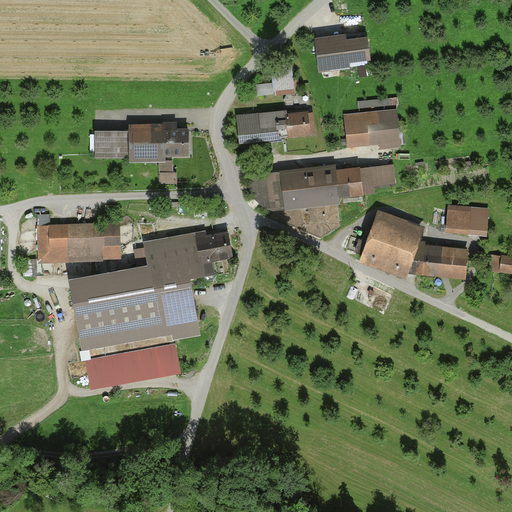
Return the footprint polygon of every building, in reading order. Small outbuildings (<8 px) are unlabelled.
[(375,68),(372,39),(350,41),(350,37),(320,41),(324,74),(375,68)] [(294,71),(274,72),(275,97),(296,95),(294,71)] [(290,112),(240,117),(243,147),(293,142),(317,139),(314,110),(290,112)] [(401,111),(348,116),(351,150),(380,147),(404,144),(401,111)] [(197,128),(134,127),(134,133),(99,132),(99,160),(133,161),(133,165),(170,166),(171,159),(196,160),(197,128)] [(401,187),(398,166),(341,174),(340,167),(287,174),(292,209),(379,197),(379,191),(401,187)] [(448,235),(489,236),(489,207),(449,206),(448,235)] [(423,247),(429,229),(383,213),(365,263),(411,280),(412,276),(423,247)] [(125,227),(40,228),(40,264),(125,263),(125,227)] [(154,268),(75,282),(87,353),(180,337),(181,342),(207,337),(197,284),(220,280),(217,264),(241,260),(236,229),(150,244),(154,268)] [(423,247),(412,276),(470,282),(473,252),(423,247)] [(511,275),(511,259),(497,258),(495,274),(511,275)] [(180,344),(88,361),(93,391),(185,375),(180,344)]
